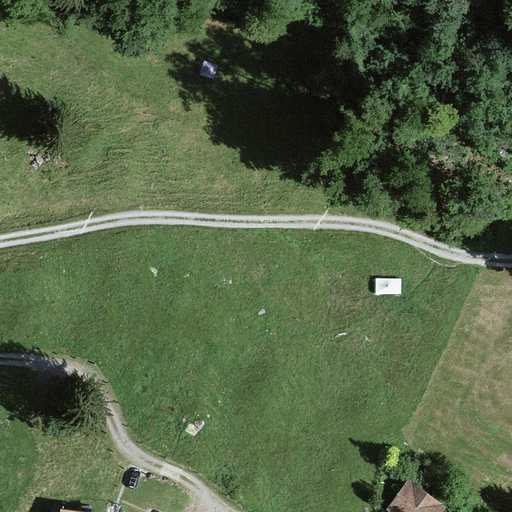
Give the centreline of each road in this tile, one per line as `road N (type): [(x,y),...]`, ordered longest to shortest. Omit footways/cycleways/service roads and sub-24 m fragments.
road 1 (track): [(0,222),(132,206),(268,216),(511,251)]
road 2 (track): [(0,362),(62,362),(92,385),(93,425),(113,464),(156,468)]
